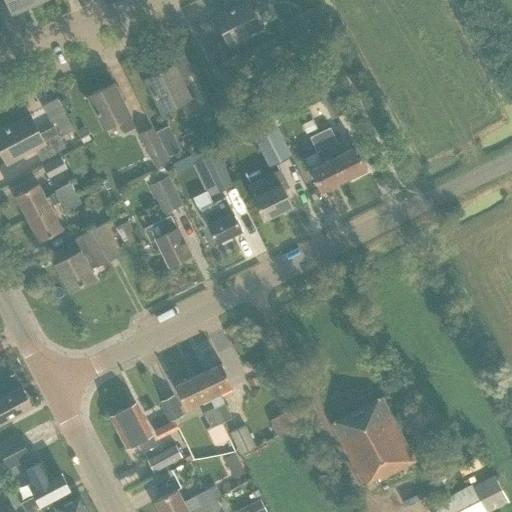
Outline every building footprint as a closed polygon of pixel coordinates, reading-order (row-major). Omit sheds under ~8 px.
[(37,1),(36,0),(7,0),(12,12),(37,1)] [(224,0),(229,9),(216,15),(230,43),(263,27),(254,8),(270,1),(269,0),(224,0)] [(174,64),(146,78),(163,110),(180,102),(187,117),(210,106),(192,70),(180,77),(174,64)] [(348,111),(333,80),(317,88),(331,119),(348,111)] [(131,116),(114,83),(88,95),(105,129),(119,122),(124,132),(135,127),(130,116),(131,116)] [(60,105),(56,98),(45,104),(49,111),(60,105)] [(40,133),(30,114),(0,129),(0,147),(7,161),(34,147),(41,160),(65,147),(54,125),(40,133)] [(292,156),(274,118),(251,129),(269,167),(292,156)] [(168,158),(153,126),(138,133),(153,165),(168,158)] [(330,127),(320,132),(327,146),(332,156),(344,180),(367,168),(355,145),(342,152),(330,127)] [(320,132),(309,137),(316,150),(317,151),(327,146),(320,132)] [(234,184),(218,152),(201,160),(217,192),(234,184)] [(68,168),(61,156),(42,166),(48,178),(68,168)] [(321,191),(344,180),(332,156),(309,168),(321,191)] [(248,186),(264,219),(292,205),(284,189),(288,186),(280,170),(248,186)] [(184,204),(169,174),(149,184),(163,214),(184,204)] [(16,194),(28,217),(74,193),(69,183),(55,190),(56,192),(47,197),(39,182),(16,194)] [(79,202),(74,193),(28,217),(40,240),(63,228),(56,214),(79,202)] [(217,242),(241,231),(231,211),(231,212),(224,197),(201,209),(208,223),(217,242)] [(170,215),(159,220),(144,228),(151,241),(156,239),(169,266),(192,255),(178,226),(176,227),(170,215)] [(71,289),(94,277),(90,268),(98,264),(98,265),(117,254),(102,224),(82,235),(88,246),(56,263),(71,289)] [(214,406),(222,422),(232,418),(220,393),(233,387),(222,363),(199,374),(210,398),(214,406)] [(187,409),(210,398),(199,374),(175,385),(187,409)] [(0,423),(4,421),(32,407),(21,386),(0,397),(0,423)] [(175,394),(160,401),(169,421),(184,414),(175,394)] [(382,396),(331,423),(365,487),(416,460),(382,396)] [(157,445),(136,403),(111,416),(127,446),(137,441),(142,452),(157,445)] [(222,422),(214,406),(204,412),(210,426),(205,429),(213,446),(229,438),(222,422)] [(256,447),(245,424),(230,432),(240,454),(256,447)] [(30,454),(19,433),(0,443),(0,451),(8,466),(30,454)] [(176,445),(147,460),(153,471),(182,456),(176,445)] [(36,495),(21,502),(26,511),(30,511),(71,492),(60,469),(49,475),(40,460),(27,467),(35,482),(31,485),(36,495)] [(494,475),(435,505),(438,511),(488,511),(508,502),(494,475)] [(155,500),(161,511),(188,511),(215,498),(221,495),(216,484),(185,500),(178,488),(155,500)] [(89,511),(80,494),(54,507),(56,511),(54,511),(89,511)] [(214,511),(221,509),(215,498),(188,511),(214,511)]
